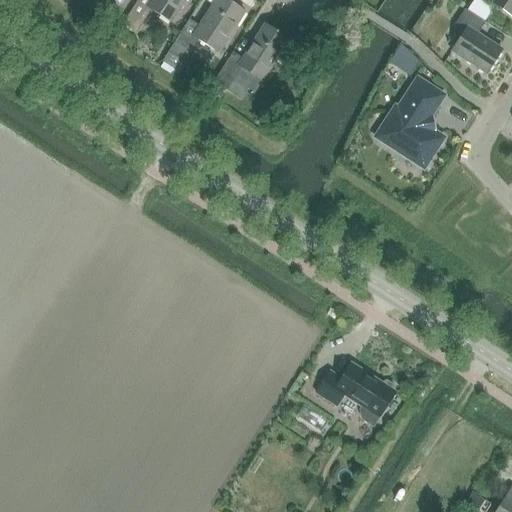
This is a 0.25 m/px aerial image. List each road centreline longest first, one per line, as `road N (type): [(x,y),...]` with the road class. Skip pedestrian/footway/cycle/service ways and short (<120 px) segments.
road 1 (tertiary): [(511,372),(0,38)]
road 2 (residential): [(511,207),(476,153),(511,91)]
